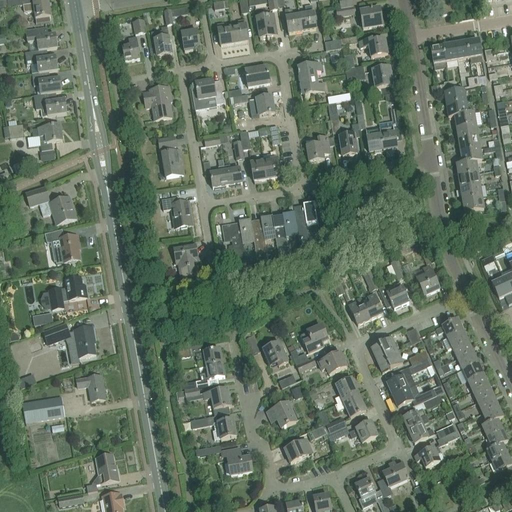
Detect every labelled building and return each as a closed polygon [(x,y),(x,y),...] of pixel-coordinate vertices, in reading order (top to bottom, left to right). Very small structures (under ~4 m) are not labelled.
[(49,3),(36,5),(26,6),(25,0),(19,0),(7,2),(8,9),(23,7),(24,13),(26,15),(34,13),(36,25),(36,26),(51,24),(51,23),(50,23),(50,19),(51,19),(49,3)] [(242,16),(250,15),(246,0),(243,0),(239,1),(242,16)] [(267,6),(265,0),(252,0),(248,1),(250,9),(267,6)] [(278,9),(276,0),(268,0),(271,12),(278,11),(278,9)] [(276,0),(278,9),(285,8),(283,0),(276,0)] [(338,0),(341,11),(353,9),(351,0),(338,0)] [(438,0),(441,18),(454,15),(451,0),(438,0)] [(215,13),(228,10),(227,3),(213,5),(215,13)] [(305,9),(306,16),(299,17),(302,34),(316,32),(312,7),(305,9)] [(188,9),(171,12),(172,19),(189,16),(188,9)] [(354,9),(353,9),(341,11),(336,12),(337,20),(355,16),(354,9)] [(380,10),(360,14),(363,32),(383,28),(380,10)] [(302,34),(299,17),(293,18),(292,11),(285,12),(289,36),(302,34)] [(173,26),(172,19),(171,12),(164,13),(167,27),(173,26)] [(273,18),(257,21),(260,42),(277,39),(273,18)] [(245,22),(230,24),(234,46),(248,43),(245,22)] [(135,37),(147,34),(144,23),(133,25),(135,37)] [(234,46),(230,24),(217,26),(221,48),(234,46)] [(31,32),(26,32),(27,45),(32,45),(38,44),(39,53),(44,52),(58,51),(56,37),(45,38),(44,30),(47,30),(31,32)] [(156,48),(151,49),(152,59),(157,58),(157,59),(172,57),(169,40),(167,31),(162,32),(162,34),(151,36),(153,45),(155,44),(156,48)] [(181,35),(185,54),(193,53),(193,50),(199,49),(200,52),(201,52),(197,32),(181,35)] [(357,44),(356,39),(340,41),(341,47),(357,44)] [(129,42),(130,48),(122,49),(125,65),(140,62),(136,40),(129,42)] [(376,41),(358,44),(360,51),(368,50),(370,61),(388,58),(386,50),(391,49),(391,44),(386,45),(385,42),(376,44),(376,41)] [(325,44),(326,53),(341,51),(340,42),(325,44)] [(481,58),(479,42),(466,44),(469,60),(481,58)] [(469,60),(466,44),(454,46),(457,62),(469,60)] [(457,62),(454,46),(442,48),(445,64),(446,64),(457,62)] [(445,64),(442,48),(431,50),(435,73),(447,71),(446,64),(445,64)] [(39,53),(30,54),(32,67),(38,66),(39,75),(47,74),(58,73),(56,59),(46,60),(44,52),(39,53)] [(315,74),(321,73),(320,66),(298,70),(299,74),(298,74),(298,77),(300,77),(301,84),(316,81),(315,74)] [(345,71),(346,79),(364,76),(362,68),(345,71)] [(245,73),(248,90),(270,86),(267,69),(245,73)] [(390,70),(372,73),(375,92),(393,88),(390,70)] [(39,75),(33,76),(34,89),(40,88),(41,97),(54,96),(62,94),(60,81),(48,82),(47,74),(39,75)] [(317,88),(316,81),(301,84),(303,97),(306,97),(306,98),(308,98),(308,97),(324,94),(323,87),(317,88)] [(196,86),(197,93),(196,93),(197,95),(193,95),(196,112),(209,110),(208,101),(215,100),(217,107),(224,105),(220,83),(213,84),(213,83),(196,86)] [(146,110),(153,109),(155,122),(145,124),(145,125),(172,120),(169,104),(168,100),(171,99),(169,90),(150,93),(150,94),(144,95),(146,110)] [(228,93),(229,100),(233,99),(242,98),(240,91),(228,93)] [(466,104),(464,92),(444,96),(446,108),(466,104)] [(39,97),(35,98),(37,112),(42,112),(43,119),(48,119),(61,117),(67,116),(65,102),(57,103),(55,103),(54,96),(41,97),(39,97)] [(350,103),(349,96),(327,100),(329,106),(350,103)] [(247,97),(242,98),(233,99),(234,106),(248,104),(247,97)] [(257,109),(259,118),(269,117),(271,117),(271,116),(275,116),(272,99),(251,102),(252,109),(257,109)] [(468,116),(466,104),(446,108),(448,120),(455,119),(455,118),(468,116)] [(393,126),(399,125),(396,111),(395,105),(390,106),(391,112),(390,112),(392,124),(393,126)] [(474,115),(468,116),(455,118),(455,119),(457,130),(476,127),(474,115)] [(363,116),(358,117),(360,131),(366,131),(363,116)] [(338,121),(330,122),(332,136),(340,135),(338,121)] [(397,150),(393,128),(393,126),(392,124),(379,126),(379,131),(383,152),(397,150)] [(23,127),(8,129),(10,142),(25,140),(23,127)] [(478,139),(476,127),(457,130),(459,142),(478,139)] [(60,128),(39,131),(32,132),(33,140),(40,139),(41,147),(63,143),(60,128)] [(280,146),(277,129),(269,130),(272,148),(280,146)] [(383,152),(379,131),(366,133),(369,155),(383,152)] [(240,135),(241,143),(243,153),(251,151),(248,134),(240,135)] [(357,157),(354,137),(339,140),(343,159),(357,157)] [(206,149),(221,146),(220,139),(204,141),(206,149)] [(314,142),(306,143),(307,149),(309,165),(324,162),(323,157),(330,156),(329,148),(327,139),(314,142)] [(480,151),(478,139),(459,142),(461,154),(480,151)] [(160,151),(165,150),(166,155),(162,156),(166,180),(184,177),(180,153),(173,154),(173,149),(176,149),(174,140),(159,142),(160,151)] [(244,161),(243,153),(241,143),(233,145),(236,162),(244,161)] [(482,163),(480,151),(461,154),(463,166),(476,164),(482,163)] [(54,152),(42,154),(43,162),(55,161),(54,152)] [(269,163),(264,164),(267,182),(280,180),(276,158),(271,159),(269,163)] [(489,169),(499,164),(496,158),(486,162),(489,169)] [(267,182),(264,164),(259,165),(256,162),(251,163),(254,184),(267,182)] [(478,176),(476,164),(463,166),(456,167),(458,179),(478,176)] [(230,167),(223,168),(227,188),(242,186),(240,170),(231,172),(230,167)] [(227,188),(223,168),(218,169),(219,174),(210,175),(213,191),(227,188)] [(480,188),(478,176),(458,179),(460,191),(480,188)] [(482,200),(480,188),(460,191),(462,203),(482,200)] [(70,200),(50,206),(45,190),(26,196),(30,209),(39,207),(43,218),(52,215),(56,228),(77,222),(70,200)] [(510,192),(503,193),(505,201),(511,199),(510,192)] [(188,204),(182,205),(175,206),(174,200),(162,202),(163,213),(172,212),(175,231),(192,228),(188,204)] [(484,212),(482,200),(462,203),(464,215),(484,212)] [(302,204),(304,215),(302,215),(300,214),(294,214),(294,213),(293,213),(294,217),(297,234),(301,257),(311,253),(307,226),(318,224),(318,223),(328,222),(325,205),(315,206),(315,202),(314,202),(315,206),(304,208),(303,204),(302,204)] [(297,234),(294,217),(283,218),(282,214),(282,215),(284,225),(281,225),(281,227),(274,228),(276,238),(279,259),(290,257),(286,236),(297,234)] [(258,227),(252,228),(254,241),(257,263),(268,261),(264,240),(276,238),(274,228),(272,216),(272,220),(261,222),(261,218),(260,218),(262,228),(259,229),(258,227)] [(252,228),(250,220),(251,224),(240,226),(239,222),(238,222),(239,226),(237,227),(237,225),(222,228),(224,243),(231,241),(235,266),(246,264),(243,243),(254,241),(252,228)] [(60,242),(61,252),(56,253),(55,254),(57,264),(59,265),(64,264),(64,266),(81,263),(78,247),(79,247),(78,238),(64,240),(62,232),(45,236),(47,244),(60,242)] [(427,247),(419,250),(427,267),(434,264),(427,247)] [(195,248),(174,251),(176,267),(179,266),(181,282),(199,279),(196,260),(197,259),(195,248)] [(398,282),(405,278),(398,262),(391,265),(398,282)] [(429,268),(423,271),(426,277),(417,281),(424,299),(439,292),(429,268)] [(364,277),(371,293),(378,290),(371,274),(364,277)] [(511,276),(503,281),(510,296),(511,294),(511,276)] [(345,294),(337,278),(330,281),(337,298),(345,294)] [(251,279),(244,283),(247,289),(254,286),(251,279)] [(67,290),(49,293),(50,297),(51,308),(52,312),(64,310),(62,298),(68,297),(69,303),(79,301),(87,300),(86,292),(83,293),(81,280),(65,283),(67,290)] [(499,301),(510,296),(503,281),(492,286),(499,301)] [(395,291),(387,295),(384,288),(378,290),(386,308),(391,306),(392,308),(394,312),(409,305),(402,289),(400,285),(394,288),(395,291)] [(374,297),(361,302),(370,322),(383,317),(374,297)] [(358,328),(370,322),(361,302),(349,308),(358,328)] [(51,316),(32,319),(34,328),(53,325),(51,316)] [(458,321),(442,329),(436,332),(439,337),(445,334),(447,340),(463,332),(458,321)] [(66,327),(43,336),(48,347),(71,339),(66,327)] [(307,334),(300,337),(304,345),(309,356),(323,349),(322,346),(328,343),(321,328),(307,334)] [(77,363),(79,360),(96,357),(92,340),(94,340),(92,330),(74,333),(77,352),(71,353),(72,361),(75,363),(77,363)] [(421,343),(415,331),(406,335),(411,347),(421,343)] [(468,343),(463,332),(447,340),(452,351),(468,343)] [(15,335),(9,336),(11,345),(19,343),(19,338),(15,335)] [(253,340),(245,343),(252,358),(259,354),(253,340)] [(424,342),(427,349),(432,347),(429,340),(424,342)] [(372,351),(377,363),(397,354),(391,342),(379,347),(379,348),(372,351)] [(473,354),(468,343),(452,351),(457,362),(473,354)] [(279,345),(263,352),(270,369),(277,365),(279,369),(288,365),(279,345)] [(177,353),(179,360),(190,358),(189,351),(177,353)] [(205,362),(206,368),(222,365),(220,352),(204,355),(196,356),(197,363),(205,362)] [(291,355),(297,368),(309,363),(306,356),(299,359),(296,353),(291,355)] [(408,360),(412,368),(428,361),(425,353),(408,360)] [(403,366),(397,354),(377,363),(382,375),(390,372),(403,366)] [(478,365),(473,354),(457,362),(462,372),(478,365)] [(340,355),(319,364),(322,372),(327,370),(330,377),(347,370),(340,355)] [(313,361),(309,363),(297,368),(300,375),(317,368),(313,361)] [(410,378),(432,368),(428,361),(412,368),(407,370),(410,378)] [(433,364),(436,371),(441,369),(438,362),(433,364)] [(225,379),(222,365),(206,368),(207,375),(200,376),(201,383),(209,382),(225,379)] [(483,376),(478,365),(462,372),(467,383),(483,376)] [(33,376),(17,382),(21,391),(36,386),(33,376)] [(488,386),(483,376),(467,383),(472,394),(488,386)] [(89,389),(91,404),(105,402),(101,378),(87,381),(88,381),(77,383),(78,390),(89,389)] [(279,384),(282,392),(296,385),(293,378),(279,384)] [(407,391),(402,379),(388,386),(393,397),(407,391)] [(351,381),(336,388),(340,399),(335,401),(338,406),(338,407),(358,398),(356,392),(357,392),(351,381)] [(183,386),(185,393),(197,391),(195,384),(183,386)] [(443,386),(446,393),(451,391),(448,384),(443,386)] [(493,397),(488,386),(472,394),(477,405),(493,397)] [(423,405),(420,397),(415,387),(407,391),(393,397),(398,409),(412,403),(415,408),(412,409),(413,410),(423,405)] [(444,395),(441,388),(433,392),(436,399),(439,397),(444,395)] [(199,390),(197,391),(185,393),(186,400),(200,398),(199,390)] [(231,408),(227,392),(204,396),(205,402),(212,401),(212,405),(214,418),(230,415),(229,409),(231,408)] [(312,402),(318,399),(315,392),(309,394),(312,402)] [(433,392),(420,397),(423,405),(436,399),(433,392)] [(426,412),(443,405),(439,397),(436,399),(423,405),(426,412)] [(498,408),(493,397),(477,405),(482,415),(498,408)] [(360,402),(358,398),(338,407),(338,406),(335,408),(338,414),(345,410),(350,421),(366,414),(361,402),(360,402)] [(23,405),(27,428),(39,426),(39,423),(65,420),(62,400),(30,404),(23,405)] [(281,431),(296,424),(288,405),(267,414),(270,421),(276,418),(281,431)] [(503,419),(498,408),(482,415),(487,426),(498,421),(498,422),(503,419)] [(429,425),(426,417),(423,411),(403,420),(406,426),(405,428),(407,434),(422,427),(423,428),(429,425)] [(464,420),(461,412),(456,415),(459,422),(464,420)] [(206,420),(191,423),(192,431),(208,428),(206,420)] [(321,423),(323,429),(327,438),(347,429),(343,420),(330,426),(328,420),(321,423)] [(503,432),(498,422),(498,421),(487,426),(482,428),(487,439),(503,432)] [(57,424),(58,430),(70,428),(69,422),(57,424)] [(214,426),(215,433),(213,433),(215,443),(221,441),(221,442),(236,439),(233,423),(214,426)] [(352,441),(359,438),(362,446),(378,439),(372,424),(349,435),(350,436),(352,441)] [(456,434),(453,426),(436,434),(440,441),(445,438),(445,439),(456,434)] [(426,434),(423,428),(422,427),(407,434),(410,440),(412,440),(415,446),(434,437),(432,431),(426,434)] [(327,438),(323,429),(308,435),(311,443),(323,438),(325,442),(329,440),(327,438)] [(350,436),(349,435),(347,429),(327,438),(329,440),(330,444),(350,436)] [(508,443),(503,432),(487,439),(492,450),(503,445),(502,446),(508,443)] [(457,433),(456,434),(445,439),(448,444),(459,439),(457,433)] [(290,466),(309,458),(306,451),(309,449),(306,442),(284,452),(290,466)] [(507,456),(502,446),(503,445),(492,450),(486,453),(492,464),(507,456)] [(228,463),(231,479),(252,475),(250,460),(241,461),(239,451),(221,454),(220,448),(196,453),(197,462),(216,458),(218,465),(228,463)] [(440,455),(438,449),(415,459),(417,464),(422,462),(426,471),(440,464),(437,457),(440,455)] [(511,467),(511,466),(507,456),(492,464),(497,475),(511,467)] [(113,458),(96,461),(100,487),(119,483),(117,473),(115,474),(113,458)] [(385,481),(377,485),(381,494),(384,501),(392,497),(389,490),(408,482),(402,467),(396,469),(394,465),(389,467),(391,472),(383,475),(385,481)] [(466,468),(469,475),(474,472),(471,465),(466,468)] [(479,482),(474,472),(469,475),(474,484),(479,482)] [(363,484),(355,488),(362,503),(360,504),(363,511),(373,508),(372,505),(377,503),(374,497),(376,497),(367,477),(361,479),(363,484)] [(86,488),(88,495),(98,493),(96,486),(86,488)] [(415,490),(422,507),(429,504),(422,487),(415,490)] [(119,496),(103,499),(104,511),(122,511),(122,509),(124,509),(121,496),(119,497),(119,496)] [(60,510),(84,506),(82,497),(58,501),(60,510)] [(330,511),(328,497),(313,500),(315,511),(330,511)] [(381,511),(388,511),(384,501),(378,504),(381,511)]
